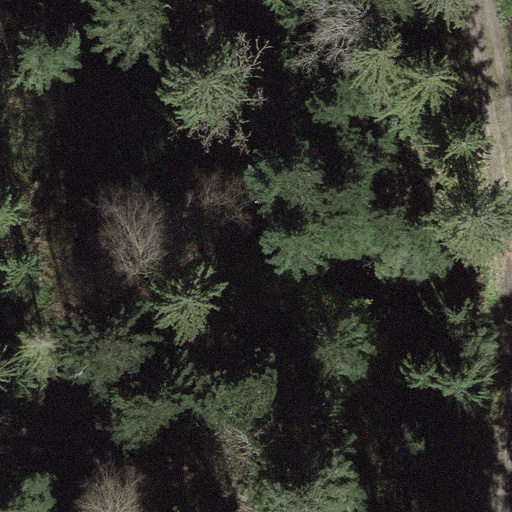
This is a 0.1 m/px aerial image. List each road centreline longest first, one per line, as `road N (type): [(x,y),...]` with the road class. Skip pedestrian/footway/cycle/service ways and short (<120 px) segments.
road 1 (track): [(510,511),(511,182),(480,0)]
road 2 (track): [(0,432),(243,511)]
